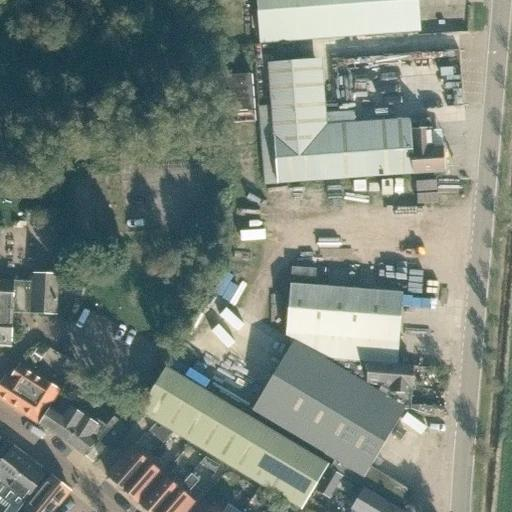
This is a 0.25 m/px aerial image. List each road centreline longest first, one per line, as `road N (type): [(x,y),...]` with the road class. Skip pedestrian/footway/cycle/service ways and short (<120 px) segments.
road 1 (tertiary): [(462,511),(502,0)]
road 2 (unclassified): [(114,511),(0,413)]
